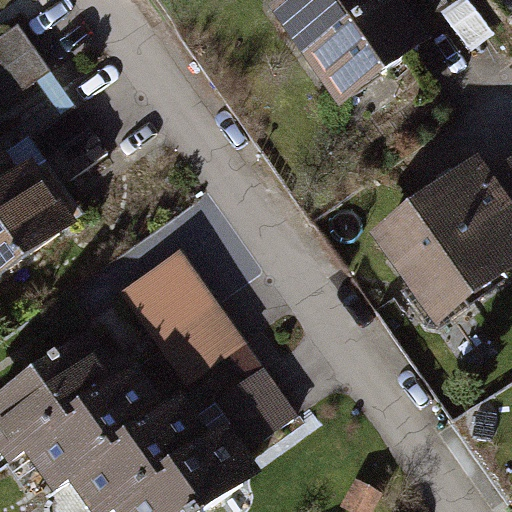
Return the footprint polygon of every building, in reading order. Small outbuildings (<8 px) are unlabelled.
[(396,0),(298,0),(268,21),(338,122),(435,56),(396,0)] [(52,71),(18,26),(0,39),(0,94),(7,104),(52,71)] [(108,151),(75,106),(30,139),(64,184),(108,151)] [(0,150),(0,196),(22,180),(0,150)] [(0,282),(87,218),(45,163),(22,180),(0,196),(0,282)] [(486,165),(372,244),(437,337),(511,285),(511,173),(499,183),(486,165)] [(122,285),(183,389),(248,351),(187,247),(122,285)] [(87,353),(0,410),(0,439),(99,511),(191,511),(244,472),(87,353)] [(242,460),(300,416),(265,369),(207,414),(242,460)]
